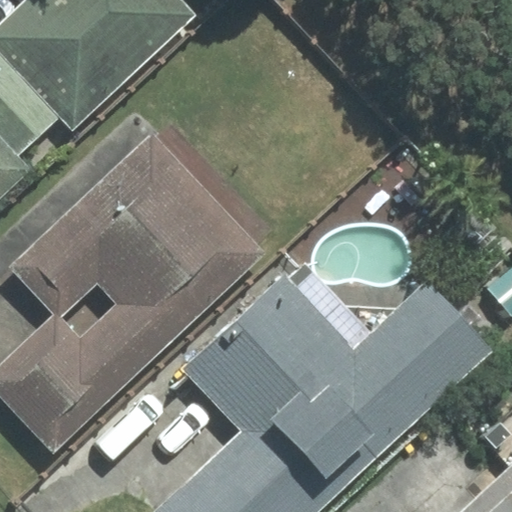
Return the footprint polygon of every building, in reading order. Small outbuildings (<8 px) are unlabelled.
[(175,0),(28,0),(0,26),(0,47),(2,49),(62,114),(73,125),(191,16),(175,0)] [(62,114),(2,49),(0,50),(0,139),(16,157),(62,114)] [(0,368),(0,389),(55,447),(261,254),(150,136),(9,268),(56,317),(0,368)] [(0,196),(29,170),(16,157),(0,139),(0,196)] [(150,504),(157,511),(302,511),(484,343),(421,276),(369,324),(310,261),(291,279),(281,269),(183,361),(240,421),(150,504)] [(511,511),(511,467),(463,511),(511,511)]
